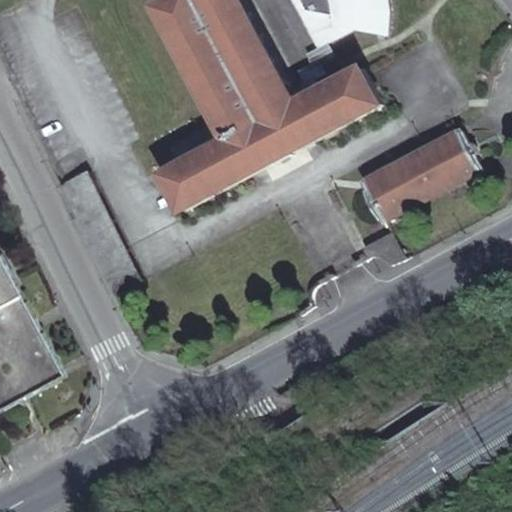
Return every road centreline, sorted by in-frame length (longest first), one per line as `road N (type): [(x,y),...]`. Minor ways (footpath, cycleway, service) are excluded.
road 1 (secondary): [(511,238),(153,427)]
road 2 (residential): [(0,118),(153,427)]
road 3 (secondary): [(153,427),(7,511)]
